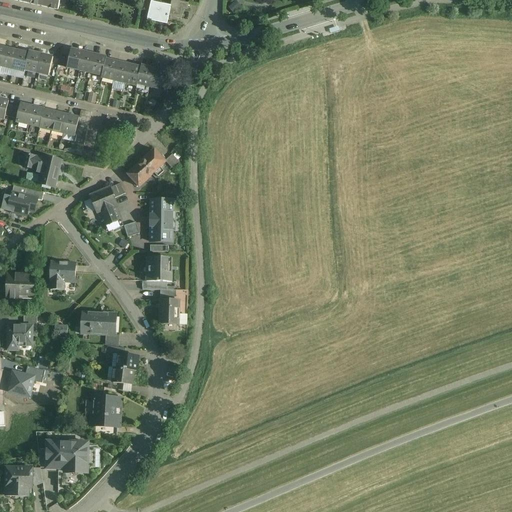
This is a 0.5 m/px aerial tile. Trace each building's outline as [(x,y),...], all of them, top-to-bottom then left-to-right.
[(45,0),(44,7),(58,11),(60,0),(45,0)] [(151,0),(142,0),(141,11),(145,12),(149,13),(151,3),(151,0)] [(171,0),(170,7),(151,3),(149,13),(147,20),(167,25),(169,16),(182,19),(184,10),(187,11),(188,4),(171,0)] [(17,51),(6,49),(1,67),(13,70),(17,51)] [(83,53),(71,50),(67,68),(79,71),(83,53)] [(29,54),(17,51),(13,70),(25,73),(25,71),(29,54)] [(41,55),(29,52),(29,54),(25,71),(37,73),(41,55)] [(95,55),(83,53),(79,71),(91,74),(95,55)] [(53,58),(41,55),(37,73),(49,76),(53,58)] [(107,58),(95,55),(91,74),(102,76),(106,60),(107,58)] [(106,60),(102,76),(102,78),(114,81),(118,63),(106,60)] [(130,65),(118,63),(114,81),(125,84),(130,65)] [(141,68),(130,65),(125,84),(137,87),(138,85),(137,85),(141,68)] [(153,69),(141,66),(141,68),(137,85),(138,85),(149,87),(153,69)] [(165,72),(153,69),(149,87),(161,90),(165,72)] [(61,84),(59,91),(72,94),(74,87),(61,84)] [(94,104),(97,95),(88,92),(85,101),(94,104)] [(9,102),(0,99),(0,119),(4,120),(5,117),(8,105),(9,102)] [(33,107),(21,104),(20,108),(17,119),(16,122),(28,125),(33,107)] [(14,106),(8,105),(5,117),(11,118),(14,106)] [(20,108),(14,106),(11,118),(17,119),(20,108)] [(44,110),(33,107),(28,125),(40,128),(44,110)] [(44,110),(40,128),(39,128),(51,131),(56,113),(44,110)] [(67,115),(56,113),(51,131),(63,134),(67,115)] [(79,118),(67,115),(63,134),(75,137),(76,132),(78,126),(79,121),(79,118)] [(155,150),(128,175),(139,187),(166,162),(155,150)] [(61,161),(46,158),(45,160),(35,157),(27,155),(24,168),(32,170),(33,167),(43,170),(40,185),(55,189),(61,161)] [(121,184),(110,188),(115,199),(126,194),(121,184)] [(26,189),(14,186),(12,194),(11,198),(6,197),(2,210),(12,212),(27,216),(28,210),(34,212),(37,200),(37,199),(25,196),(26,189)] [(110,188),(90,196),(97,214),(99,213),(115,206),(117,205),(115,199),(110,188)] [(44,193),(26,189),(25,196),(37,199),(37,200),(42,201),(44,193)] [(173,201),(151,200),(150,242),(172,243),(173,231),(172,231),(172,212),(173,212),(173,201)] [(115,206),(99,213),(105,227),(111,224),(121,220),(115,206)] [(121,220),(111,224),(114,230),(124,226),(121,220)] [(127,236),(139,233),(136,221),(124,225),(127,236)] [(168,258),(147,258),(147,282),(166,282),(172,283),(172,273),(168,273),(168,258)] [(66,264),(52,263),(51,282),(50,290),(64,291),(65,283),(75,283),(76,265),(76,264),(76,265),(65,265),(66,264)] [(35,276),(8,275),(7,299),(19,300),(20,296),(34,296),(35,276)] [(147,282),(143,282),(143,290),(161,291),(165,291),(166,282),(147,282)] [(165,291),(161,291),(161,300),(176,301),(177,291),(165,291)] [(176,301),(161,300),(160,316),(161,316),(161,324),(160,324),(160,325),(179,325),(176,325),(176,316),(179,316),(179,301),(176,301)] [(117,315),(83,313),(81,334),(106,336),(116,336),(117,315)] [(37,317),(24,317),(24,326),(33,326),(33,327),(37,327),(37,317)] [(24,326),(8,326),(8,351),(19,351),(19,346),(32,346),(33,327),(33,326),(24,326)] [(68,327),(55,327),(55,335),(67,335),(68,327)] [(116,336),(106,336),(106,347),(119,348),(119,336),(116,336)] [(119,348),(106,347),(105,353),(119,354),(125,355),(126,349),(119,348)] [(125,355),(119,354),(118,369),(134,371),(137,371),(139,356),(125,355)] [(118,369),(115,369),(113,383),(133,386),(134,371),(118,369)] [(10,374),(10,393),(32,392),(31,374),(10,374)] [(119,399),(95,398),(95,396),(93,426),(96,426),(118,427),(120,397),(119,397),(119,399)] [(20,415),(12,414),(12,429),(12,433),(19,433),(20,415)] [(118,427),(96,426),(96,433),(117,435),(118,427)] [(88,443),(48,443),(47,451),(59,451),(59,469),(65,469),(65,473),(87,473),(88,443)] [(33,469),(5,468),(4,488),(5,488),(4,496),(13,496),(13,494),(23,494),(24,486),(32,486),(32,483),(33,469)] [(41,469),(33,469),(32,483),(43,483),(41,469)]
